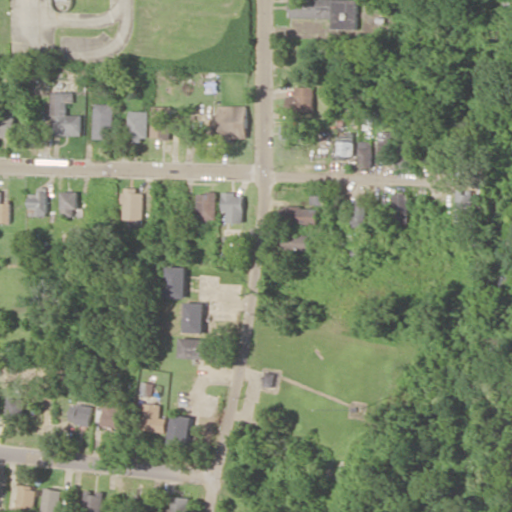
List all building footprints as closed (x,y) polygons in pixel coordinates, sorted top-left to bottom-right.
[(290,0),(290,17),(334,18),(334,29),(359,29),(358,0),(290,0)] [(315,112),(314,86),(296,86),(296,95),(285,96),(285,113),(315,112)] [(75,91),(52,91),(51,134),(81,134),(82,114),(68,114),(68,102),(74,102),(75,91)] [(114,103),(95,103),(94,138),(113,138),(114,103)] [(215,141),(235,141),(235,137),(247,137),(248,104),(215,104),(215,141)] [(171,137),(172,106),(153,106),(152,137),(171,137)] [(149,140),(149,110),(130,110),(130,139),(149,140)] [(0,136),(15,136),(15,115),(0,114),(0,136)] [(281,124),(281,140),(303,139),(303,124),(281,124)] [(413,166),(412,137),(395,137),(395,131),(378,131),(379,159),(396,159),(396,167),(413,166)] [(336,156),(352,157),(352,136),(337,135),(336,156)] [(359,167),(373,167),(372,140),(358,140),(359,167)] [(38,192),(29,192),(28,215),(48,215),(48,187),(38,187),(38,192)] [(324,204),(324,188),(311,188),(310,204),(324,204)] [(123,218),(144,219),(145,189),(124,189),(123,218)] [(2,190),(0,190),(0,221),(11,222),(12,202),(2,202),(2,190)] [(473,190),(456,190),(457,223),(474,223),(473,190)] [(79,215),(78,191),(61,191),(61,216),(79,215)] [(217,220),(218,193),(199,192),(198,220),(217,220)] [(227,222),(244,222),(245,193),(224,193),(223,212),(228,212),(227,222)] [(408,193),(392,194),(393,221),(410,221),(408,193)] [(352,225),(368,225),(367,197),(356,197),(356,215),(351,215),(352,225)] [(283,206),(283,223),(318,224),(318,207),(283,206)] [(309,249),(309,233),(282,234),(283,250),(309,249)] [(167,297),(187,297),(188,267),(168,266),(167,297)] [(206,302),(186,301),(185,333),(206,333),(206,302)] [(180,357),(211,358),(211,338),(181,337),(180,357)] [(275,386),(276,372),(264,372),(263,385),(275,386)] [(141,394),(152,396),(155,383),(143,380),(141,394)] [(7,418),(23,419),(24,397),(7,396),(7,418)] [(124,400),(104,399),(103,426),(123,427),(124,400)] [(70,422),(91,424),(93,405),(72,403),(70,422)] [(161,417),(162,403),(145,403),(144,430),(167,431),(167,417),(161,417)] [(191,445),(192,415),(172,414),(170,444),(191,445)] [(19,485),(18,511),(35,511),(36,486),(19,485)] [(61,511),(62,489),(45,488),(43,511),(61,511)] [(84,511),(103,511),(104,490),(85,490),(84,511)] [(188,511),(189,496),(173,496),(172,511),(188,511)]
